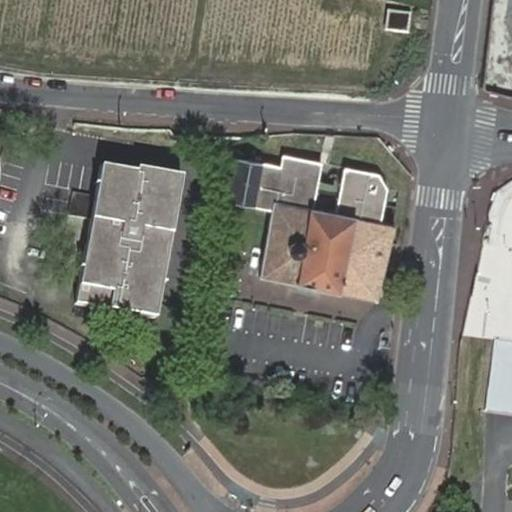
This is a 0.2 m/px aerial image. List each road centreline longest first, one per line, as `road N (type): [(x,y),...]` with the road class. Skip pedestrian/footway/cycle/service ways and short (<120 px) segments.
road 1 (residential): [(0,85),(449,123)]
road 2 (tertiary): [(449,123),(413,453)]
road 3 (secondary): [(213,511),(125,418),(0,342)]
road 4 (tertiary): [(467,0),(449,123)]
road 5 (secondary): [(0,382),(102,450)]
